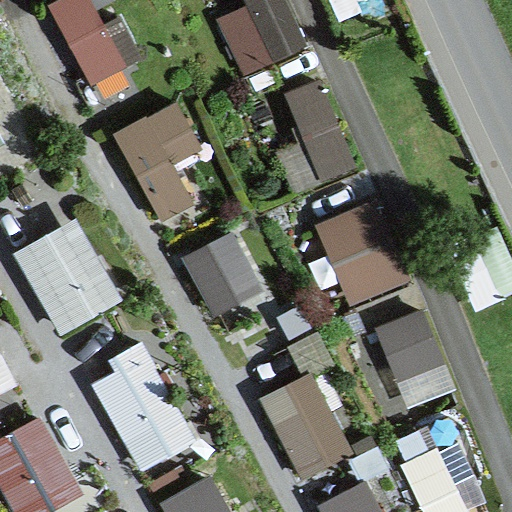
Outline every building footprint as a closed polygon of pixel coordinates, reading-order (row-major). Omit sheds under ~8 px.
[(151,60),(131,21),(109,32),(93,0),(65,0),(52,6),(93,89),(151,60)] [(291,0),(250,0),(251,2),(223,15),(251,74),(313,44),(291,0)] [(388,0),(335,0),(345,21),(389,1),(388,0)] [(330,76),(288,89),(303,139),(284,145),(297,188),(359,169),(330,76)] [(200,207),(181,162),(205,152),(184,103),(119,130),(159,224),(200,207)] [(0,158),(11,153),(0,130),(0,158)] [(318,223),(354,304),(417,276),(381,195),(318,223)] [(18,260),(65,342),(129,306),(82,224),(18,260)] [(216,318),(269,291),(239,232),(186,258),(216,318)] [(412,406),(461,386),(428,305),(379,325),(412,406)] [(0,406),(23,397),(0,347),(0,406)] [(138,476),(198,452),(159,352),(99,375),(138,476)] [(266,394),(302,480),(357,457),(321,372),(266,394)] [(0,488),(13,511),(74,511),(90,503),(45,423),(0,448),(0,488)] [(496,511),(467,439),(409,462),(429,511),(496,511)] [(168,511),(235,511),(218,478),(165,506),(168,511)] [(326,511),(385,511),(371,482),(323,504),(326,511)]
